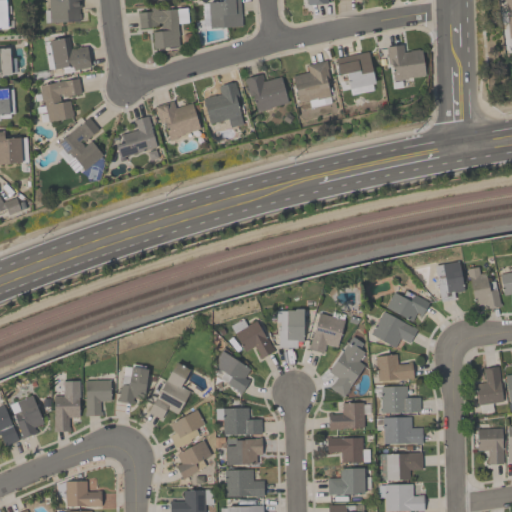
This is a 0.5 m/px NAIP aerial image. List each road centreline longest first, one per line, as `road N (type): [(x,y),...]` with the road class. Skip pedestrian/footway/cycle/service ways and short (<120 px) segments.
road 1 (primary): [(511,125),(218,192),(0,267)]
road 2 (residential): [(120,89),(269,42),(465,6)]
road 3 (primary): [(0,292),(256,206)]
road 4 (primary): [(256,206),(472,156)]
road 5 (residential): [(454,511),(450,338)]
road 6 (residential): [(0,484),(109,437),(131,449)]
road 7 (residential): [(294,511),(291,390)]
